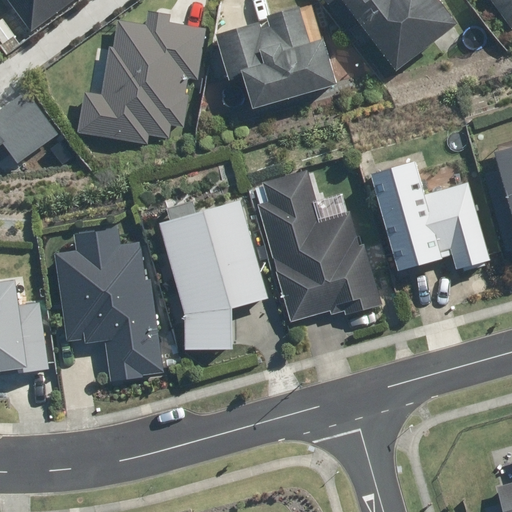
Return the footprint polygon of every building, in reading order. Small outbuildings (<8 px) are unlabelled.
[(10,0),(33,29),(69,0),(10,0)] [(319,0),(361,51),(373,41),(398,72),(458,24),(438,0),(319,0)] [(511,0),(489,0),(511,29),(511,0)] [(204,90),(209,25),(173,22),(174,7),(158,6),(157,23),(115,19),(113,46),(105,45),(101,92),(82,91),(78,139),(153,144),(153,134),(172,136),(173,122),(188,124),(190,89),(204,90)] [(267,21),(217,35),(230,82),(244,78),(251,106),(338,83),(324,33),(307,38),(299,6),(265,15),(267,21)] [(0,108),(0,145),(6,142),(21,163),(60,134),(26,89),(0,108)] [(511,141),(494,146),(511,210),(511,141)] [(416,157),(370,171),(398,271),(455,255),(459,270),(491,261),(468,181),(426,193),(416,157)] [(360,244),(344,191),(317,199),(308,170),(252,186),(292,324),(362,304),(363,310),(384,304),(366,242),(360,244)] [(187,319),(185,346),(233,350),(237,306),(268,298),(242,199),(200,210),(197,198),(167,206),(170,218),(160,221),(186,320),(187,319)] [(83,248),(55,253),(69,347),(106,342),(112,382),(165,375),(146,240),(120,244),(118,230),(81,235),(83,248)] [(0,369),(49,366),(44,299),(25,300),(24,278),(0,279),(0,369)] [(511,511),(511,478),(496,482),(503,511),(511,511)]
